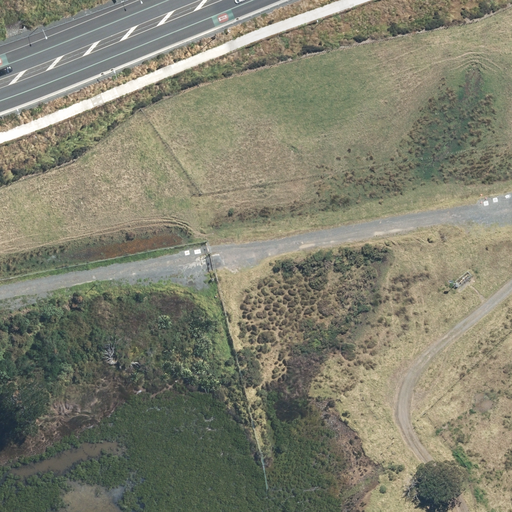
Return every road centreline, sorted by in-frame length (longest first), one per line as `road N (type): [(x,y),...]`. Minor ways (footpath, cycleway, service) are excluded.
road 1 (track): [(0,290),(511,196)]
road 2 (track): [(511,281),(402,386),(408,422),(465,511)]
road 3 (primary): [(243,0),(0,94)]
road 4 (primary): [(0,60),(158,0)]
